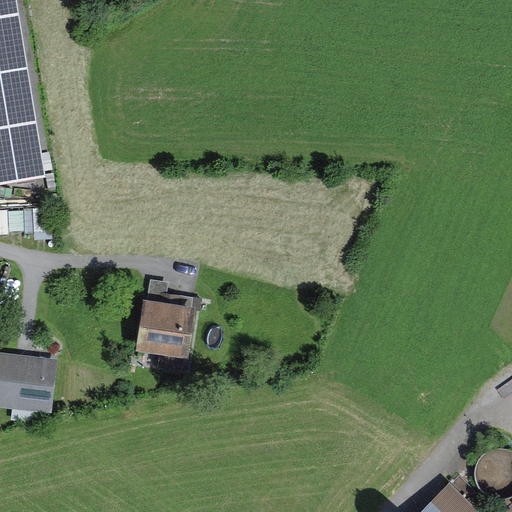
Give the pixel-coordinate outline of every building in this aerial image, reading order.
[(24,0),(0,0),(0,180),(53,172),(24,0)] [(0,220),(35,219),(34,198),(0,199),(0,220)] [(194,302),(151,296),(144,348),(187,354),(194,302)] [(64,357),(0,349),(0,402),(58,409),(64,357)] [(421,511),(511,511),(511,504),(503,511),(493,511),(458,477),(421,511)]
